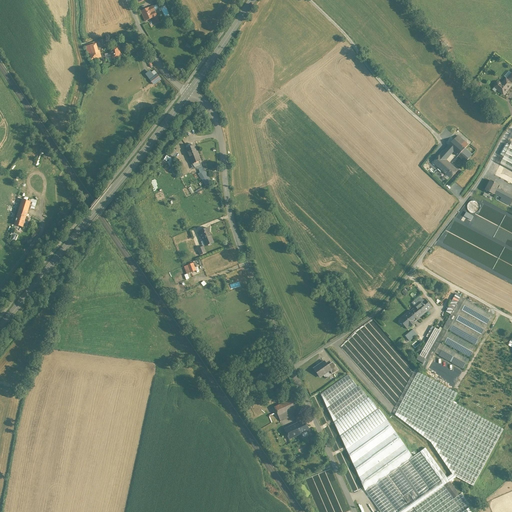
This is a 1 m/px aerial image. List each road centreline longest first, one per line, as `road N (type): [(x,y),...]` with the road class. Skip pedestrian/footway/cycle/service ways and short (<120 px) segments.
road 1 (unclassified): [(355,511),(232,223),(215,114),(189,89)]
road 2 (unknown): [(309,0),(444,146),(428,167),(444,187)]
road 3 (tertiary): [(108,194),(0,327)]
road 4 (tertiary): [(108,194),(189,89)]
